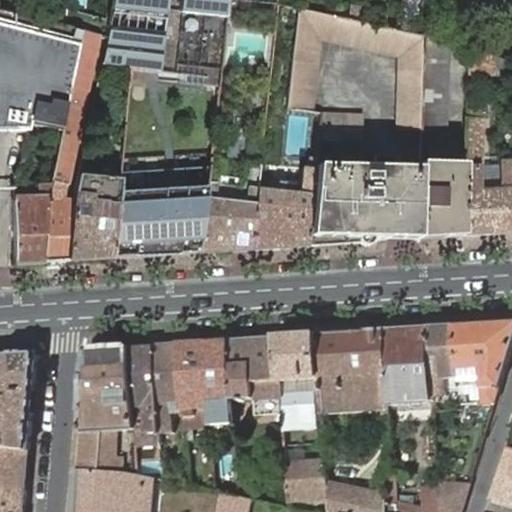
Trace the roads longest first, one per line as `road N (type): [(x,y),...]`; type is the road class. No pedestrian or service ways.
road 1 (secondary): [(511,277),(63,306)]
road 2 (residential): [(49,511),(63,306)]
road 3 (residential): [(511,397),(475,511)]
